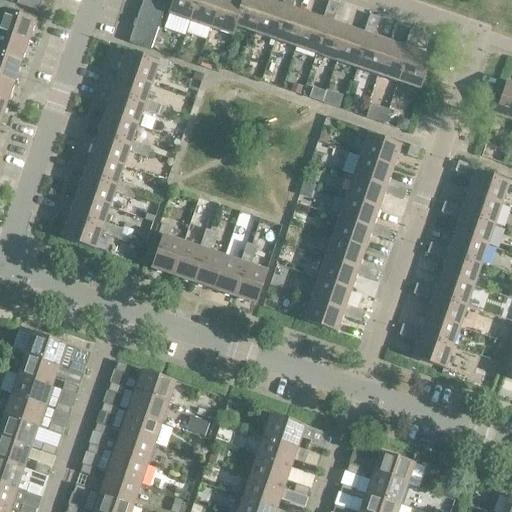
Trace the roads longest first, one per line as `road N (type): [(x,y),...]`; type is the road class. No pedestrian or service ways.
road 1 (residential): [(358,389),(480,32)]
road 2 (residential): [(0,269),(91,0)]
road 3 (residential): [(122,308),(358,389)]
road 4 (residential): [(52,511),(122,308)]
road 5 (residential): [(358,389),(511,442)]
road 6 (residential): [(316,511),(358,389)]
road 7 (residential): [(0,269),(122,308)]
